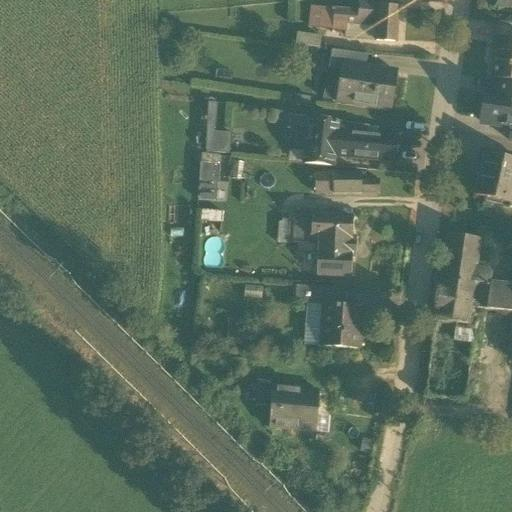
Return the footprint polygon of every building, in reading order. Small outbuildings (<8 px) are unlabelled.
[(347,24),(376,27),(376,9),(385,9),(385,0),(383,0),(358,0),(358,11),(334,9),(332,29),(346,30),(347,24)] [(511,0),(498,0),(497,5),(511,9),(511,0)] [(397,9),(385,9),(376,9),(376,27),(376,40),(376,41),(397,42),(397,9)] [(345,37),(376,40),(376,27),(347,24),(346,30),(345,37)] [(296,46),(319,49),(321,37),(297,34),(296,46)] [(492,81),(500,82),(511,83),(511,40),(495,38),(494,50),(496,50),(492,81)] [(329,70),(340,72),(342,65),(365,68),(367,56),(332,51),(329,70)] [(342,65),(340,72),(336,103),(391,111),(397,74),(365,68),(342,65)] [(324,101),(336,103),(340,72),(329,70),(324,101)] [(511,99),(511,83),(500,82),(498,98),(511,99)] [(511,99),(498,98),(487,96),(483,125),(511,128),(511,99)] [(228,152),(228,132),(214,132),(214,102),(203,102),(202,152),(228,152)] [(393,139),(366,137),(336,134),(337,123),(309,118),(304,165),(332,168),(334,157),(362,160),(362,159),(390,162),(391,163),(392,163),(396,139),(393,139)] [(367,127),(337,123),(336,134),(366,137),(367,127)] [(477,197),(510,204),(511,204),(511,159),(487,154),(477,197)] [(197,199),(215,199),(214,162),(196,162),(197,199)] [(361,173),(332,174),(333,195),(361,194),(361,179),(361,173)] [(315,195),(333,195),(332,174),(314,175),(315,195)] [(361,179),(361,194),(380,193),(379,178),(361,179)] [(197,228),(223,229),(224,219),(198,217),(197,228)] [(278,243),(294,243),(295,217),(279,224),(278,243)] [(311,243),(312,239),(312,217),(295,217),(294,243),(311,243)] [(326,218),(312,217),(312,239),(320,239),(352,239),(352,237),(353,217),(326,217),(326,218)] [(467,323),(470,303),(475,266),(479,239),(448,235),(436,319),(467,323)] [(356,237),(352,237),(352,239),(320,239),(320,254),(318,254),(318,275),(352,275),(352,256),(356,256),(356,237)] [(486,268),(475,266),(470,303),(476,304),(475,308),(490,310),(494,284),(488,283),(489,273),(486,268)] [(490,310),(511,313),(511,286),(494,284),(490,310)] [(325,306),(331,306),(332,290),(296,287),(295,304),(325,306)] [(322,348),(357,351),(360,308),(331,306),(325,306),(322,348)] [(425,397),(465,402),(473,344),(467,323),(436,319),(425,397)] [(270,429),(315,432),(318,392),(258,388),(256,404),(272,404),(270,429)]
